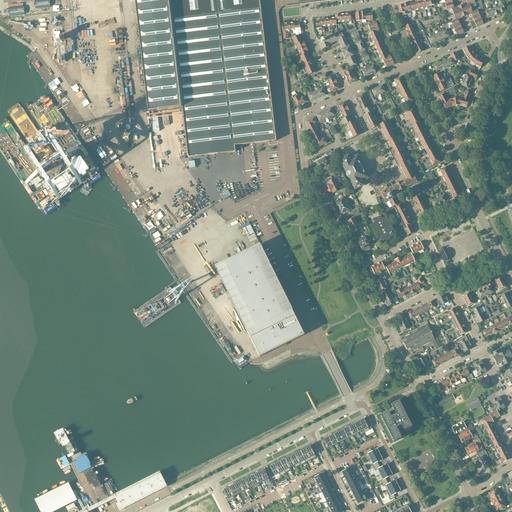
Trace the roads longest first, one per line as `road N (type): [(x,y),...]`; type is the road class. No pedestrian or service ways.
road 1 (residential): [(380,320),(304,169),(298,115),(346,92)]
road 2 (unclassified): [(353,406),(252,202)]
road 3 (unclassified): [(252,202),(286,182),(266,0)]
road 4 (residential): [(383,4),(307,16),(346,92)]
road 5 (residential): [(423,233),(346,92)]
road 6 (unknown): [(137,146),(101,119),(69,78),(50,31)]
road 7 (unknown): [(137,146),(123,0)]
road 8 (residential): [(468,493),(413,384)]
